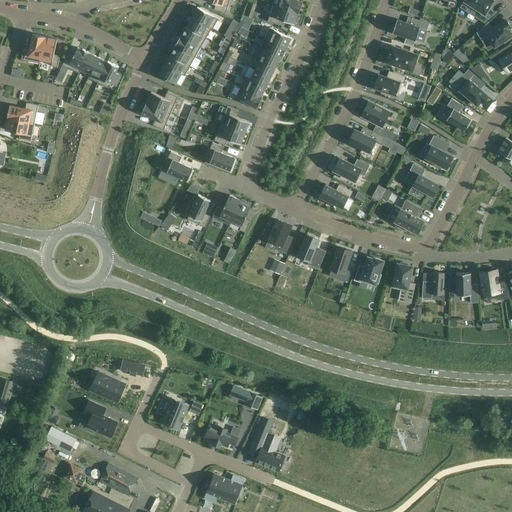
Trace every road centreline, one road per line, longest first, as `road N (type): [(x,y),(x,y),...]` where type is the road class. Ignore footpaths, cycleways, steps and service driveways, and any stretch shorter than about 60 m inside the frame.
road 1 (secondary): [(99,280),(368,379),(511,392)]
road 2 (secondary): [(511,378),(426,373),(347,356),(107,255)]
road 3 (residential): [(295,208),(356,90),(385,0)]
road 4 (residential): [(246,187),(322,0)]
road 5 (residential): [(86,231),(144,57)]
road 6 (residential): [(427,256),(295,208)]
road 7 (residential): [(144,57),(76,24),(23,15)]
